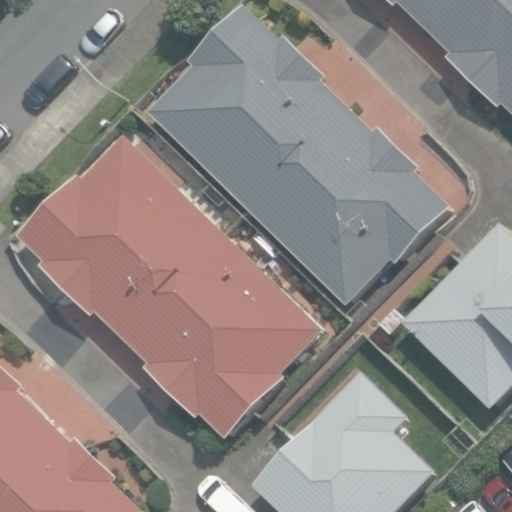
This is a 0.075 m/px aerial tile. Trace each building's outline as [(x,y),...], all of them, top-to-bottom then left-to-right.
[(511,0),(391,0),(401,9),(405,5),(456,54),(451,59),(505,110),(508,107),(511,110),(511,0)] [(203,67),(158,112),(353,305),(397,260),(402,265),(458,208),(422,173),(426,169),(385,128),(380,132),(328,82),(333,77),(291,36),(286,41),(251,7),(197,61),(203,67)] [(329,331),(131,140),(89,184),(84,179),(27,238),(51,261),(45,267),(98,318),(102,314),(155,365),(151,369),(204,420),(208,416),(233,440),(293,378),(288,374),(329,331)] [(511,227),(507,222),(406,324),(496,412),(511,396),(511,227)] [(0,511),(146,511),(116,482),(120,478),(79,438),(74,442),(23,391),(27,387),(0,359),(0,511)] [(367,370),(254,487),(280,511),(402,511),(440,472),(403,437),(410,430),(407,426),(416,417),(367,370)]
